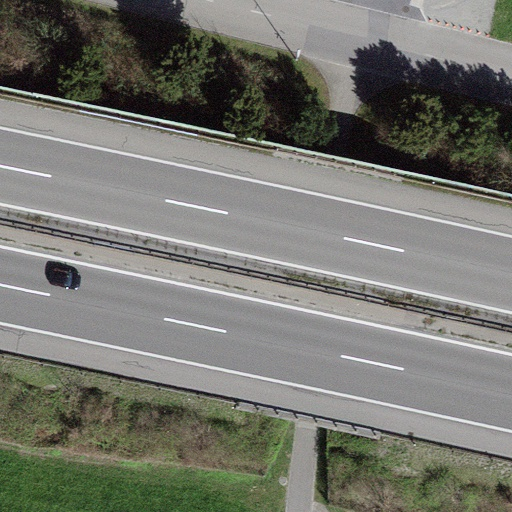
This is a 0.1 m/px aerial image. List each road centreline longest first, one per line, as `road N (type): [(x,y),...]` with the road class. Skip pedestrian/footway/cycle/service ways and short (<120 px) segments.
road 1 (motorway): [(511,273),(0,164)]
road 2 (motorway): [(0,288),(511,396)]
road 3 (track): [(297,511),(343,35)]
road 4 (unclassified): [(195,0),(511,79)]
